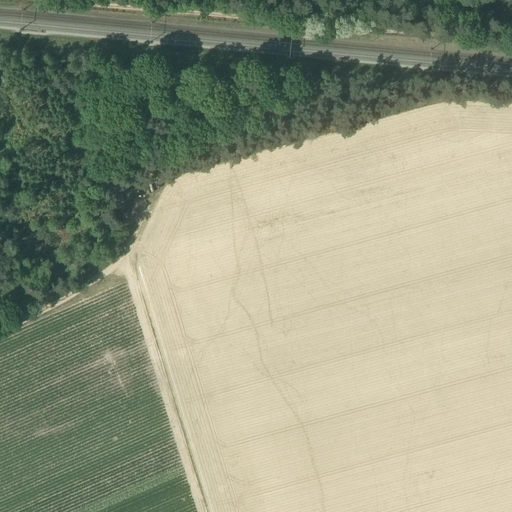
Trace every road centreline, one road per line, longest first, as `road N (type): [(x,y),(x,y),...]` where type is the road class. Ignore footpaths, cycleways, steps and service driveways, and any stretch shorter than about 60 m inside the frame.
road 1 (track): [(243,18),(511,41)]
road 2 (track): [(22,0),(243,18)]
road 3 (track): [(126,233),(112,265),(0,329)]
